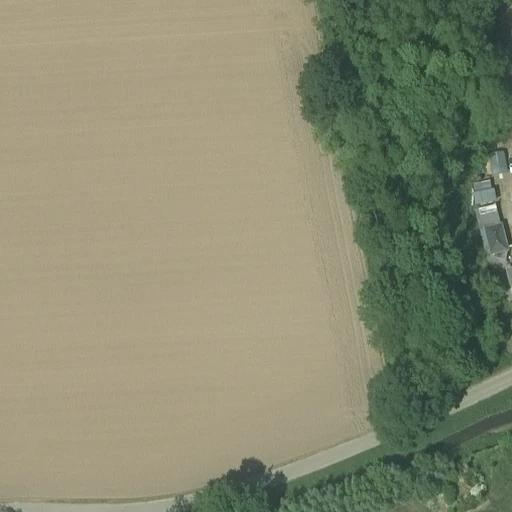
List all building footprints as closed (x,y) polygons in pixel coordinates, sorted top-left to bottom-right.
[(505,154),(490,155),(491,175),(506,174),(505,154)] [(477,209),(496,207),(494,192),(476,194),(477,209)] [(484,234),(486,234),(502,230),(497,211),(479,215),(484,234)] [(508,254),(502,230),(486,234),(493,258),(508,254)] [(511,264),(503,267),(510,293),(511,292),(511,264)]
